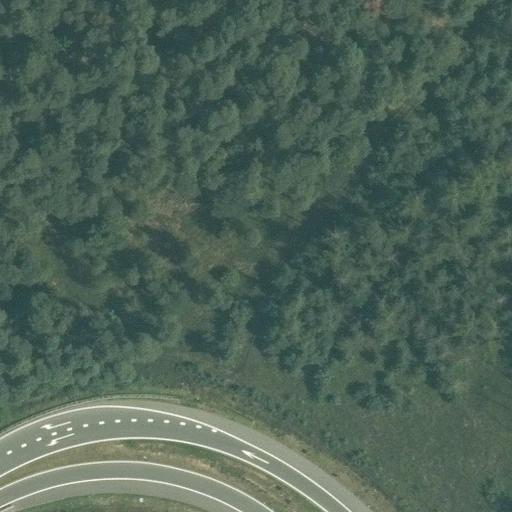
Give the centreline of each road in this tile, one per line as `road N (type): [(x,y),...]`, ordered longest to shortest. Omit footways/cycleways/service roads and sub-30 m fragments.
road 1 (motorway): [(337,511),(244,452),(137,422),(66,432),(0,458)]
road 2 (motorway): [(0,499),(112,471),(202,484),(259,511)]
